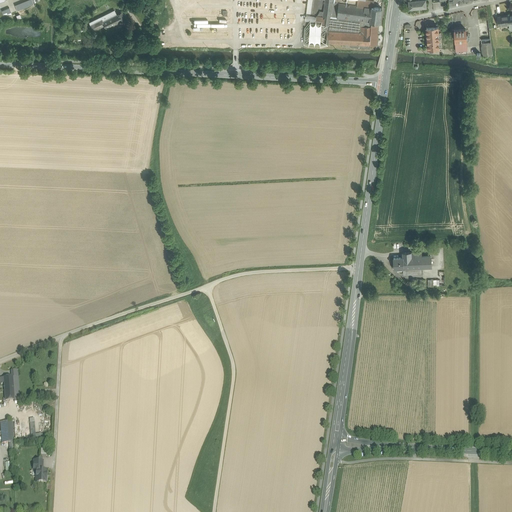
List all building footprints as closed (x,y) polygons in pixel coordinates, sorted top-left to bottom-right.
[(0,0),(0,10),(9,7),(7,1),(5,1),(4,0),(0,0)] [(32,0),(27,0),(15,4),(17,10),(34,4),(32,0)] [(322,23),(322,24),(328,25),(330,25),(333,1),(333,0),(325,0),(324,11),(322,23)] [(371,7),(333,1),(330,25),(328,25),(327,42),(327,43),(351,44),(351,47),(368,47),(368,48),(370,48),(370,45),(371,25),(371,22),(369,21),(371,7)] [(373,6),(371,6),(371,7),(369,21),(371,22),(380,23),(382,8),(373,6)] [(90,23),(91,25),(102,19),(103,21),(114,15),(114,16),(117,15),(115,11),(90,23)] [(114,15),(103,21),(102,19),(91,25),(94,30),(104,25),(106,27),(116,22),(117,23),(125,19),(122,12),(117,15),(114,16),(114,15)] [(508,15),(502,16),(497,16),(498,20),(498,25),(509,24),(508,15)] [(316,23),(311,22),(311,21),(310,28),(305,28),(304,43),(327,44),(327,43),(327,42),(328,25),(322,24),(322,23),(316,23)] [(439,25),(427,26),(427,47),(439,47),(439,25)] [(466,29),(455,30),(455,40),(466,39),(466,29)] [(490,38),(481,39),(483,55),(493,54),(490,38)] [(421,252),(403,253),(403,257),(404,268),(403,268),(403,273),(423,272),(423,267),(431,266),(431,256),(421,256),(421,252)] [(403,257),(394,258),(394,268),(403,268),(404,268),(403,257)] [(18,377),(13,377),(14,400),(5,401),(5,405),(15,404),(15,402),(20,402),(18,376),(18,377)] [(11,377),(3,378),(5,401),(14,400),(13,377),(11,377)] [(20,420),(14,420),(16,443),(22,442),(20,420)] [(2,423),(0,423),(2,443),(9,443),(14,442),(12,422),(7,423),(7,421),(2,421),(2,423)] [(42,462),(34,461),(33,470),(36,470),(36,482),(46,482),(46,471),(42,471),(42,462)]
